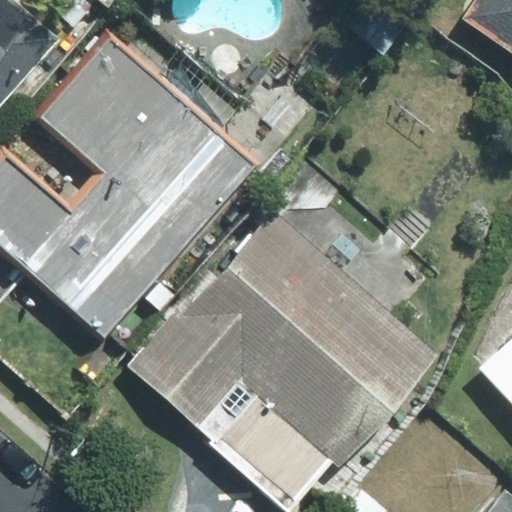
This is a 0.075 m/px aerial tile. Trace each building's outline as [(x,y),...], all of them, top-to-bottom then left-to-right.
[(0,0),(0,86),(46,35),(6,0),(0,0)] [(511,60),(511,0),(459,0),(448,16),(511,60)] [(0,257),(87,334),(239,160),(94,34),(25,114),(87,168),(58,201),(0,150),(0,257)] [(426,352),(260,206),(171,307),(167,304),(114,363),(198,437),(195,440),(274,510),(319,459),(326,465),(426,352)] [(511,321),(465,364),(511,416),(511,321)] [(511,511),(511,503),(490,484),(465,511),(511,511)]
